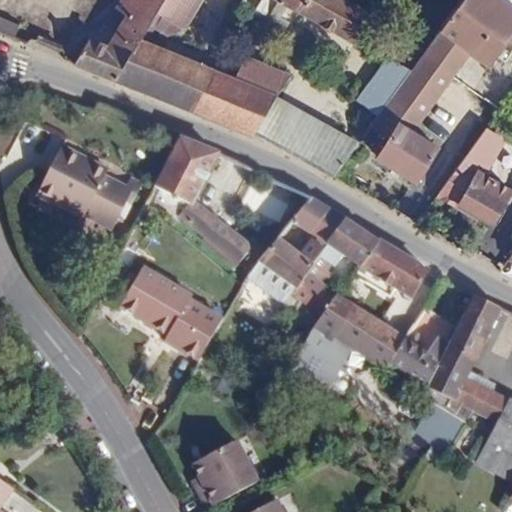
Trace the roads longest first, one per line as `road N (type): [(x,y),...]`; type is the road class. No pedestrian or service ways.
road 1 (residential): [(511,300),(258,151),(13,68)]
road 2 (residential): [(0,258),(8,284),(98,403),(158,511)]
